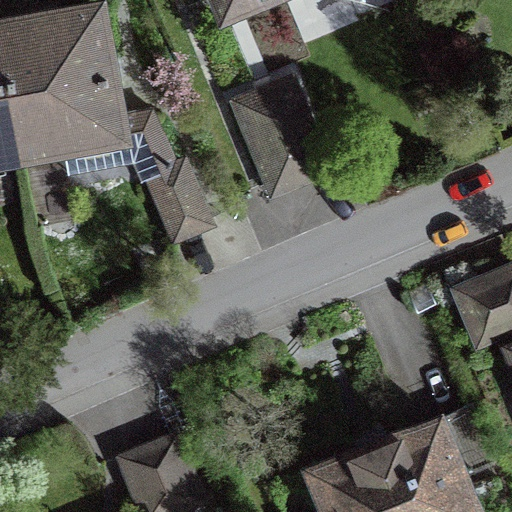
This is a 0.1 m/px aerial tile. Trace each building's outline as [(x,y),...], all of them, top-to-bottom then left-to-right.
[(221,0),(225,10),(228,8),(247,0),(221,0)] [(0,47),(21,161),(22,161),(20,151),(63,143),(68,173),(133,161),(141,179),(150,175),(150,174),(176,163),(151,107),(118,113),(97,3),(0,21),(0,47)] [(0,47),(0,154),(18,151),(20,162),(21,161),(0,47)] [(328,168),(291,77),(235,101),(273,191),(328,168)] [(176,163),(150,174),(150,175),(176,234),(208,220),(183,160),(176,163)] [(511,266),(459,288),(479,338),(511,324),(511,266)] [(314,467),(332,511),(476,511),(437,417),(314,467)] [(123,456),(146,511),(159,511),(199,496),(175,435),(123,456)]
